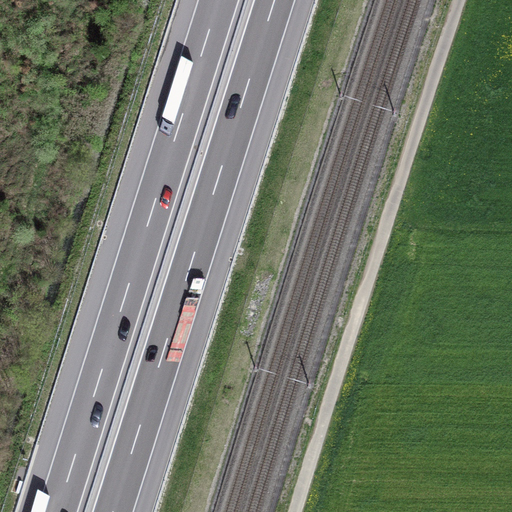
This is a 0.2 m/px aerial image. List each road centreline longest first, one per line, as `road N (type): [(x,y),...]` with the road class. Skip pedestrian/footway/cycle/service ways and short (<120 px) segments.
road 1 (track): [(295,511),(458,0)]
road 2 (motorway): [(112,511),(274,0)]
road 3 (motorway): [(218,0),(57,511)]
